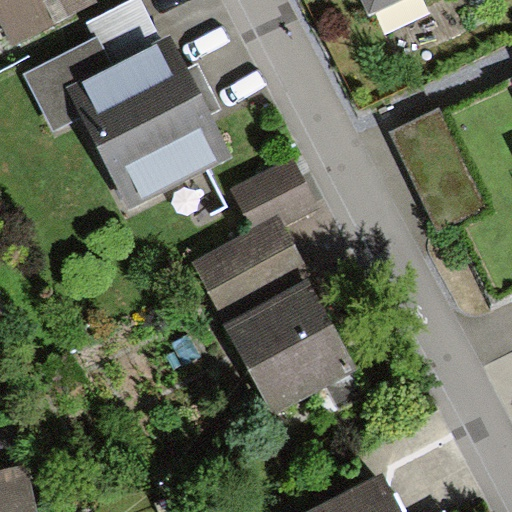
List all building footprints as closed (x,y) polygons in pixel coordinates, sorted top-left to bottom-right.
[(0,0),(0,29),(9,47),(102,1),(101,0),(0,0)] [(359,0),(366,15),(398,0),(359,0)] [(45,125),(76,111),(119,201),(221,152),(165,33),(144,43),(124,3),(79,25),(87,42),(20,74),(45,125)] [(477,206),(432,111),(385,133),(430,228),(477,206)] [(282,159),(222,190),(245,233),(269,220),(304,202),(282,159)] [(269,220),(245,233),(187,262),(213,313),(295,271),(269,220)] [(340,368),(296,285),(218,325),(262,408),(340,368)] [(0,511),(26,511),(19,467),(0,470),(0,511)] [(386,511),(369,479),(304,511),(386,511)]
